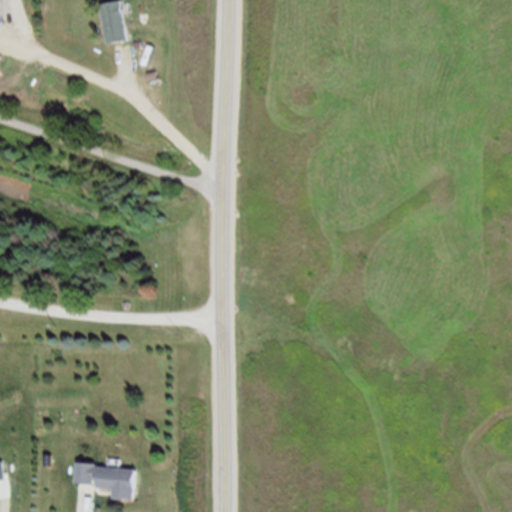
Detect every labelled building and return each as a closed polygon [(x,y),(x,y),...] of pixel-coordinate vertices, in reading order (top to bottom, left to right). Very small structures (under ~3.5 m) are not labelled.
[(0,0),(0,15),(10,13),(7,0),(0,0)] [(27,0),(13,0),(19,22),(32,17),(27,0)] [(131,7),(109,10),(111,49),(132,47),(131,7)] [(142,501),(145,469),(84,463),(82,484),(120,488),(119,499),(142,501)] [(127,511),(108,511),(108,505),(80,505),(78,487),(127,487),(127,511)]
